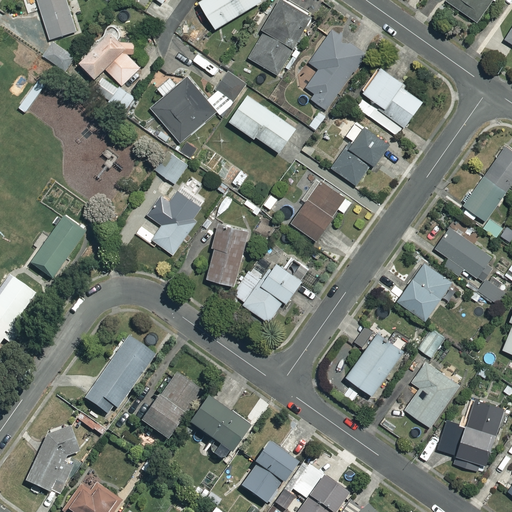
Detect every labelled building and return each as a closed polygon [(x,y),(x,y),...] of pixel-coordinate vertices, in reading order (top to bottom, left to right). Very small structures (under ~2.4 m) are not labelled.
[(33,0),(23,0),(28,13),(37,10),(33,0)] [(79,33),(68,0),(39,0),(53,41),(79,33)] [(267,4),(264,0),(212,0),(204,5),(219,32),(267,4)] [(495,0),(448,0),(449,0),(447,3),(479,24),(495,0)] [(315,21),(284,2),(250,59),(280,78),(315,21)] [(113,32),(82,65),(100,82),(109,72),(125,87),(143,69),(131,57),(138,57),(138,43),(124,42),(113,32)] [(367,56),(334,32),(311,64),(321,71),(308,89),(317,96),(313,101),(328,112),(367,56)] [(72,56),(54,42),(43,57),(61,71),(72,56)] [(409,88),(381,68),(363,94),(379,106),(371,117),(401,139),(426,104),(407,91),(409,88)] [(172,81),(161,72),(152,83),(164,92),(172,81)] [(247,85),(230,73),(217,91),(234,103),(247,85)] [(135,102),(106,79),(96,91),(125,115),(135,102)] [(218,113),(190,79),(153,110),(182,144),(218,113)] [(300,132),(252,99),(234,125),(259,142),(260,140),(283,156),(300,132)] [(327,117),(321,113),(310,127),(317,132),(327,117)] [(393,148),(359,123),(347,139),(353,143),(334,170),(358,187),(374,166),(378,169),(393,148)] [(221,157),(204,146),(194,162),(211,172),(221,157)] [(465,202),(468,204),(466,208),(488,223),(511,189),(511,151),(508,148),(474,196),(471,193),(465,202)] [(188,165),(168,150),(154,169),(174,184),(188,165)] [(345,215),(353,205),(319,180),(304,201),(310,205),(295,226),(321,244),(338,220),(334,218),(339,211),(345,215)] [(201,207),(176,190),(169,200),(160,194),(146,214),(161,224),(150,239),(173,254),(197,221),(193,219),(201,207)] [(280,201),(273,196),(266,207),(274,212),(280,201)] [(88,229),(63,212),(27,265),(52,282),(88,229)] [(492,221),(485,230),(506,246),(511,239),(503,233),(505,230),(492,221)] [(254,236),(223,227),(216,251),(220,252),(211,282),(238,290),(254,236)] [(437,251),(451,260),(445,270),(460,280),(467,270),(485,283),(501,260),(452,228),(437,251)] [(291,307),(306,286),(311,290),(319,278),(294,259),(286,270),(282,267),(271,281),(255,269),(234,298),(241,303),(242,300),(249,305),(247,307),(272,325),(287,304),(291,307)] [(455,284),(427,266),(401,304),(429,323),(455,284)] [(0,343),(36,293),(9,274),(0,286),(0,343)] [(494,279),(491,283),(487,280),(479,292),(502,307),(509,295),(501,289),(503,285),(494,279)] [(406,351),(412,343),(397,333),(390,343),(367,328),(357,344),(369,353),(351,381),(378,399),(409,353),(406,351)] [(443,343),(429,334),(419,350),(433,359),(443,343)] [(154,357),(127,337),(83,399),(106,415),(111,407),(116,410),(154,357)] [(462,387),(428,364),(414,384),(422,390),(408,411),(433,429),(462,387)] [(202,391),(175,373),(158,397),(155,396),(138,421),(165,440),(183,414),(185,415),(202,391)] [(475,472),(487,476),(509,411),(473,399),(468,417),(473,418),(469,430),(449,424),(440,451),(458,457),(452,473),(472,481),(475,472)] [(210,452),(228,465),(252,430),(211,401),(193,427),(216,444),(210,452)] [(80,450),(70,424),(49,431),(25,480),(49,491),(51,488),(60,494),(73,464),(64,460),(66,455),(80,450)] [(444,440),(435,435),(425,451),(433,456),(444,440)] [(300,466),(271,447),(243,489),(269,506),(283,485),(286,487),(300,466)] [(340,511),(352,497),(310,466),(293,490),(309,502),(301,511),(340,511)] [(113,511),(122,499),(96,482),(91,489),(81,482),(62,510),(65,511),(113,511)]
